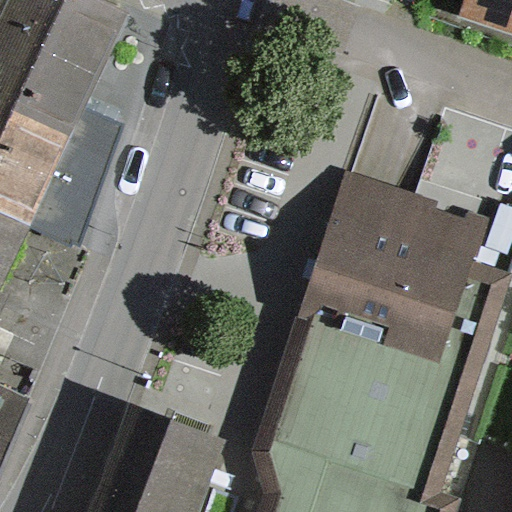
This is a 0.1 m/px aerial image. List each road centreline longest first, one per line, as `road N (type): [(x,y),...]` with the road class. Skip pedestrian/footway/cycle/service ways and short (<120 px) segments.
road 1 (residential): [(239,8),(33,511)]
road 2 (residential): [(511,96),(239,8)]
